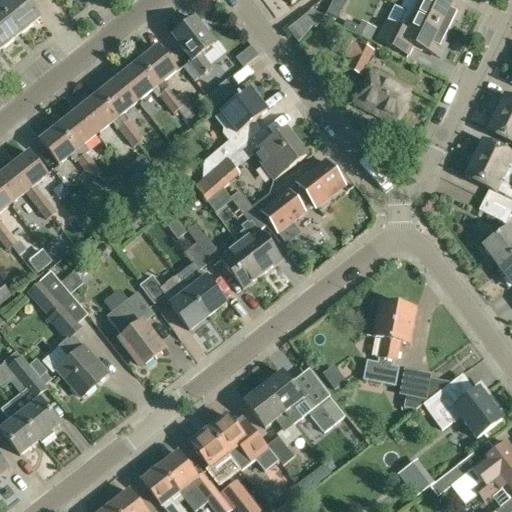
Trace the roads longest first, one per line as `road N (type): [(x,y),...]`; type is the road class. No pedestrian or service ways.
road 1 (residential): [(36,511),(379,245),(402,238)]
road 2 (residential): [(399,196),(371,176),(231,0)]
road 3 (residential): [(399,196),(427,172),(511,0)]
road 4 (residential): [(0,127),(159,0)]
road 5 (residential): [(511,365),(425,246),(402,238)]
